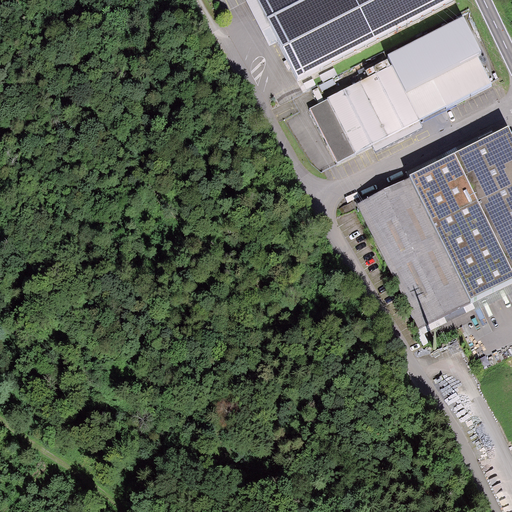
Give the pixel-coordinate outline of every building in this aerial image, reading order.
[(277,46),(254,0),(248,0),(245,2),(269,50),(277,46)] [(254,0),(277,46),(296,84),(454,6),(450,0),(254,0)] [(461,25),(386,62),(390,69),(417,124),(492,87),(461,25)] [(390,69),(308,110),(335,164),(417,124),(390,69)] [(511,138),(509,132),(455,159),(511,274),(511,138)] [(511,274),(455,159),(357,207),(419,331),(511,285),(511,274)]
